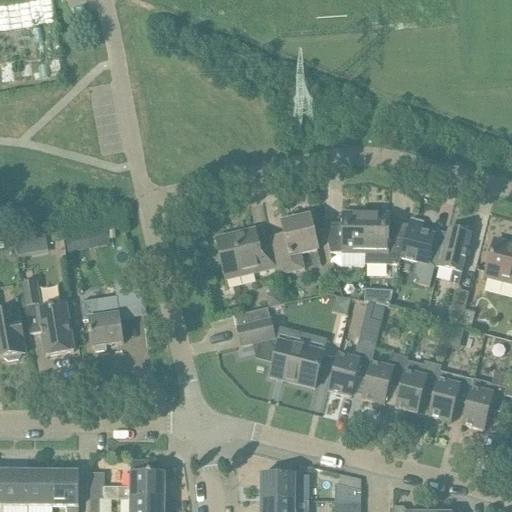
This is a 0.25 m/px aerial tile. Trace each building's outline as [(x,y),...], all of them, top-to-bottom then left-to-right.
[(364,266),(365,266),(366,214),(342,214),(342,231),(338,231),(338,228),(324,228),(331,255),(365,255),(364,266)] [(399,267),(401,261),(409,226),(408,226),(408,229),(394,229),(394,232),(389,232),(390,215),(366,214),(365,266),(399,267)] [(314,238),(310,219),(282,225),(285,237),(270,241),(278,277),(305,271),(301,256),(318,252),(314,238)] [(411,220),(409,226),(401,261),(417,265),(414,274),(416,280),(415,286),(429,289),(434,269),(429,263),(435,237),(421,233),(424,223),(411,220)] [(472,236),(448,230),(439,269),(453,272),(450,285),(459,287),(472,236)] [(66,236),(68,250),(89,247),(87,232),(66,236)] [(258,244),(255,232),(216,241),(226,281),(227,280),(227,279),(226,279),(225,274),(249,268),(251,275),(270,270),(276,269),(270,242),(258,244)] [(29,240),(14,243),(16,255),(31,252),(29,240)] [(511,245),(495,242),(486,278),(511,284),(511,245)] [(107,301),(81,305),(83,323),(88,323),(92,350),(95,349),(95,354),(98,353),(106,352),(106,348),(124,345),(120,317),(119,311),(143,308),(138,282),(114,285),(116,300),(107,301)] [(40,310),(35,283),(21,285),(30,336),(42,334),(46,358),(74,353),(66,306),(40,310)] [(393,292),(365,290),(364,304),(389,310),(393,292)] [(469,294),(455,291),(448,320),(462,323),(469,294)] [(268,303),(269,308),(281,305),(278,294),(273,295),(268,303)] [(429,306),(416,303),(413,316),(426,319),(429,306)] [(386,310),(373,307),(369,322),(382,325),(386,310)] [(19,323),(18,313),(0,315),(0,360),(4,360),(8,363),(19,361),(22,356),(25,356),(22,340),(24,340),(21,322),(19,323)] [(276,342),(271,322),(257,326),(237,330),(241,348),(255,345),(258,359),(274,363),(270,379),(315,390),(323,355),(276,342)] [(367,381),(372,365),(371,365),(377,344),(359,340),(357,352),(354,361),(338,356),(328,393),(351,399),(357,378),(367,381)] [(402,348),(400,357),(407,359),(410,350),(402,348)] [(400,389),(408,362),(408,359),(407,359),(400,357),(391,355),(388,369),(372,365),(367,381),(362,402),(385,408),(390,387),(400,389)] [(424,366),(408,362),(400,389),(395,410),(418,416),(423,395),(433,398),(434,398),(440,373),(442,368),(425,363),(424,366)] [(471,390),(473,382),(456,377),(440,373),(434,398),(433,398),(428,419),(451,424),(456,404),(467,406),(471,390)] [(495,373),(491,386),(506,390),(510,377),(495,373)] [(491,386),(490,386),(487,394),(471,390),(467,406),(461,427),(485,433),(490,412),(500,415),(501,415),(507,390),(506,390),(491,386)] [(119,500),(165,500),(165,476),(151,476),(151,474),(149,474),(149,464),(131,464),(131,489),(119,489),(119,500)] [(30,475),(4,474),(4,508),(29,508),(30,475)] [(54,508),(55,475),(30,475),(29,508),(54,508)] [(78,511),(79,475),(55,475),(54,508),(67,508),(66,511),(78,511)] [(91,500),(104,500),(105,475),(92,475),(91,500)] [(261,477),(261,502),(309,503),(309,478),(295,478),(295,477),(261,477)] [(338,487),(361,492),(361,482),(340,477),(338,487)] [(335,505),(361,505),(361,492),(338,487),(335,487),(335,505)] [(104,501),(104,500),(91,500),(91,511),(99,511),(99,501),(104,501)] [(164,511),(165,500),(119,500),(119,501),(131,501),(130,511),(164,511)] [(261,502),(260,511),(308,511),(309,503),(261,502)]
